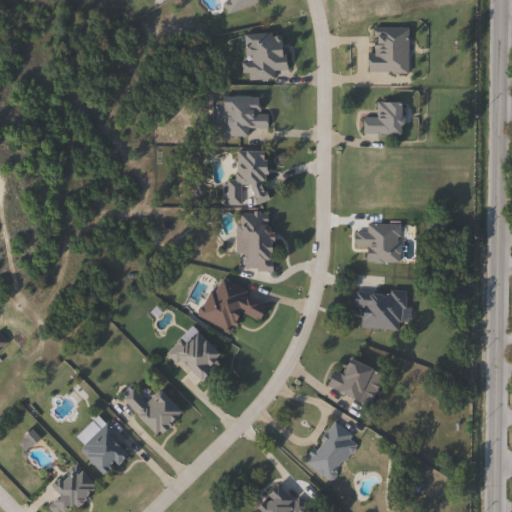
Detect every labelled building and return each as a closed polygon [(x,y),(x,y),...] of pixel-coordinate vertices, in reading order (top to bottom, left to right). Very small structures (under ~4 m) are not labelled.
[(256,0),(257,2),(224,12),(220,0),(256,0)] [(254,96),(254,113),(264,113),(264,128),(245,128),(245,136),(218,136),(218,96),(254,96)] [(396,134),(358,134),(358,116),(372,116),(372,102),(396,102),(396,134)] [(223,179),(232,179),(232,150),(262,150),(261,204),(222,204),(223,179)] [(232,253),(232,213),(268,213),(267,270),(238,270),(239,253),(232,253)] [(194,316),(213,277),(263,302),(254,320),(236,311),(226,332),(194,316)] [(357,328),(358,308),(349,307),(350,290),(400,293),(397,331),(357,328)] [(163,355),(185,327),(218,353),(196,381),(163,355)] [(372,370),(359,402),(323,387),(330,371),(339,374),(345,359),(372,370)] [(155,389),(177,412),(152,436),(117,400),(128,389),(141,402),(155,389)] [(300,463),(329,422),(355,441),(326,482),(300,463)] [(109,440),(122,455),(99,476),(75,448),(103,424),(113,436),(109,440)] [(91,485),(64,511),(48,511),(39,503),(51,492),(45,486),(69,463),(91,485)] [(304,505),(297,511),(256,511),(251,507),(278,479),(304,505)]
